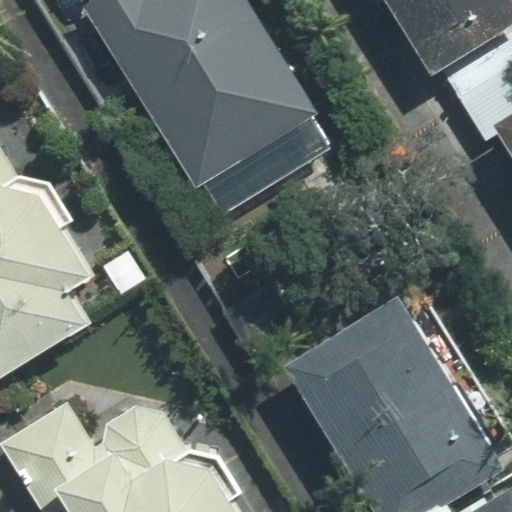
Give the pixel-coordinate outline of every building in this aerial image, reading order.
[(243,0),(78,0),(73,3),(193,199),(319,122),(243,0)] [(511,12),(504,0),(382,0),(432,80),(511,30),(511,12)] [(511,112),(481,131),(511,180),(511,112)] [(0,386),(114,316),(26,176),(0,172),(0,386)] [(511,511),(511,469),(398,280),(264,360),(356,511),(401,511),(419,502),(425,511),(511,511)] [(75,411),(7,448),(42,511),(231,511),(172,406),(96,449),(75,411)]
